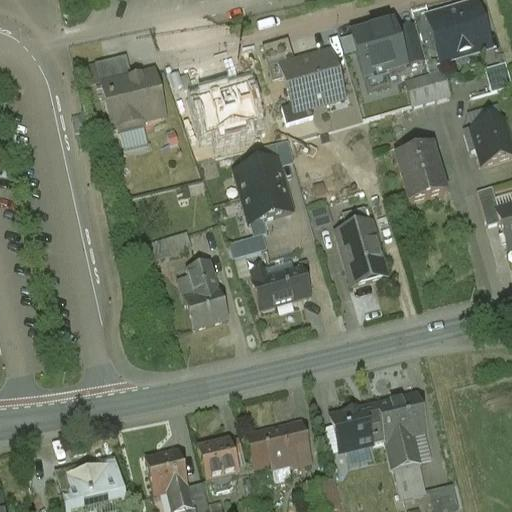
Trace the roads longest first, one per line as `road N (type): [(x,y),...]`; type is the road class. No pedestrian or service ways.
road 1 (tertiary): [(511,312),(0,430)]
road 2 (unknown): [(337,355),(285,209)]
